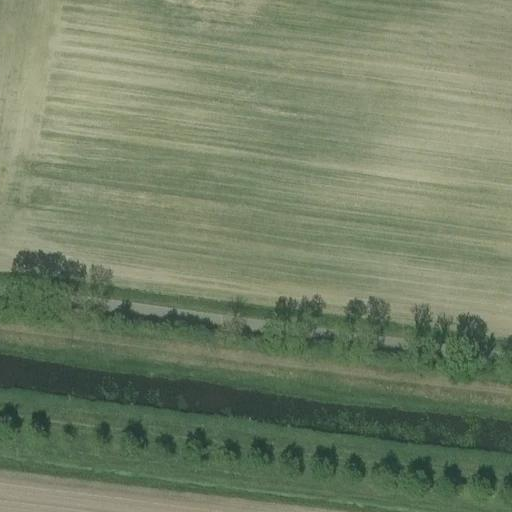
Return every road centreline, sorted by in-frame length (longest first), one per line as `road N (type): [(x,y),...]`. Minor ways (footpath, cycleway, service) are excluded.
road 1 (unclassified): [(511,361),(0,293)]
road 2 (track): [(0,415),(511,481)]
